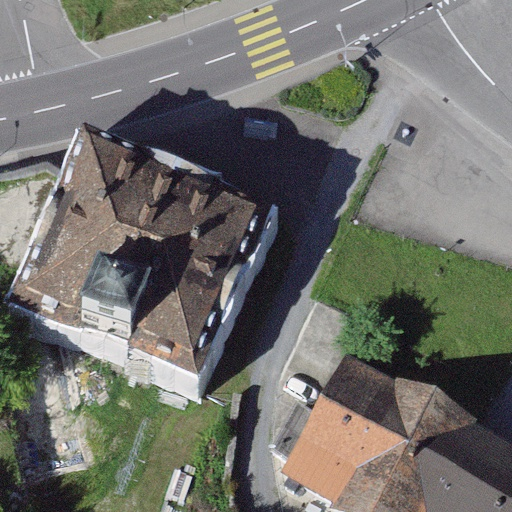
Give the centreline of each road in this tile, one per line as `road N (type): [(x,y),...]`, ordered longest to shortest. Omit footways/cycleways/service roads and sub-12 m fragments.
road 1 (secondary): [(369,0),(139,89),(45,111)]
road 2 (tertiary): [(432,0),(511,102)]
